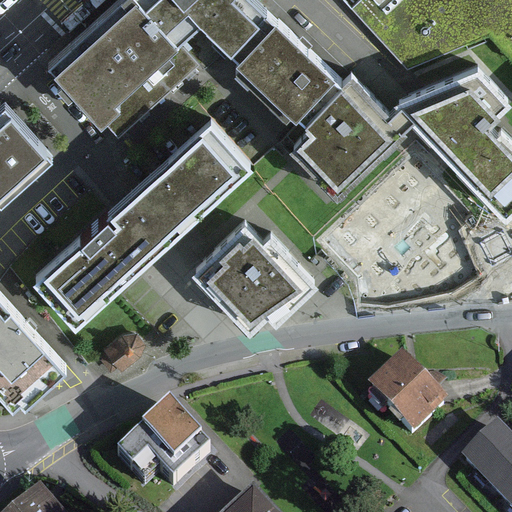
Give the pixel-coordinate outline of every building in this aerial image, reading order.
[(118,135),(204,62),(151,0),(116,0),(52,58),(66,73),(59,79),(68,91),(75,85),(118,135)] [(230,39),(269,0),(151,0),(204,62),(230,39)] [(269,0),(230,39),(244,52),(237,59),(286,107),(294,99),(304,109),(342,71),(269,0)] [(511,0),(350,0),(408,62),(488,25),(511,45),(511,0)] [(511,89),(479,54),(395,90),(399,94),(412,107),(506,207),(511,201),(511,125),(495,108),(511,92),(511,89)] [(342,71),(304,109),(309,114),(291,132),(339,180),(410,108),(412,107),(399,94),(397,96),(391,102),(351,62),(342,71)] [(0,104),(0,187),(5,193),(54,149),(8,97),(0,104)] [(162,239),(251,159),(208,111),(123,188),(33,270),(76,317),(162,239)] [(275,313),(319,272),(270,220),(263,227),(246,209),(193,258),(250,320),(267,305),(275,313)] [(0,289),(0,383),(10,394),(16,388),(22,394),(62,358),(0,289)] [(101,356),(111,369),(118,364),(122,369),(140,355),(146,342),(137,329),(124,333),(105,347),(108,351),(101,356)] [(369,387),(418,436),(450,404),(401,356),(369,387)] [(168,405),(115,452),(146,486),(162,471),(175,486),(212,453),(168,405)] [(511,435),(500,424),(463,461),(511,509),(511,435)] [(271,511),(254,493),(232,511),(271,511)] [(55,511),(41,495),(22,511),(55,511)]
